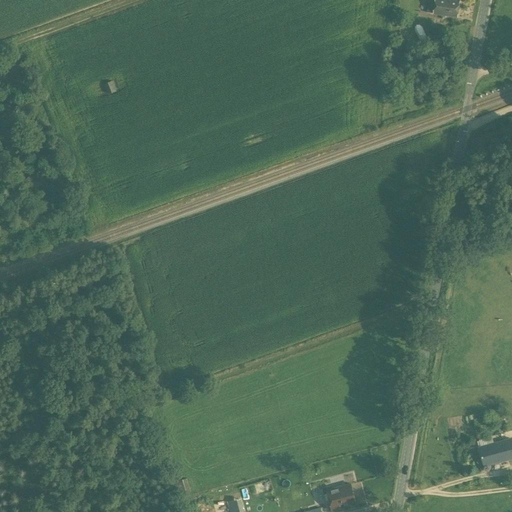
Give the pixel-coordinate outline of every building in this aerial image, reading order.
[(459,1),(450,0),(428,0),(427,12),(433,13),(433,14),(457,17),(459,1)] [(511,444),(511,439),(479,447),(484,467),(511,459),(511,444)] [(186,478),(179,480),(175,482),(179,495),(190,492),(186,478)] [(332,511),(356,505),(351,484),(326,490),(332,511)] [(240,511),(238,501),(253,497),(251,489),(225,497),(228,511),(240,511)]
